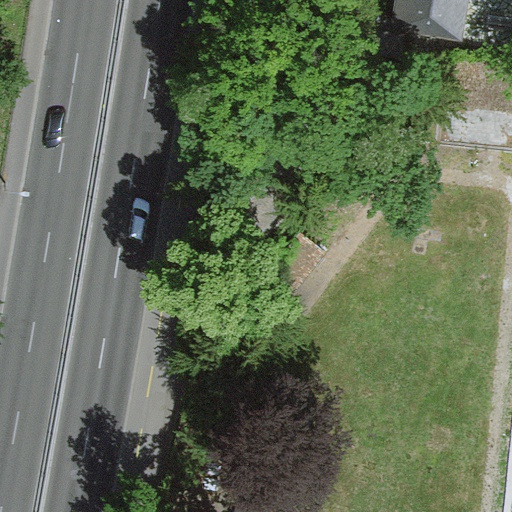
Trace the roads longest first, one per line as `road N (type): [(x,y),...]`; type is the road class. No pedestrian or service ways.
road 1 (primary): [(86,0),(0,511)]
road 2 (primary): [(84,511),(170,0)]
